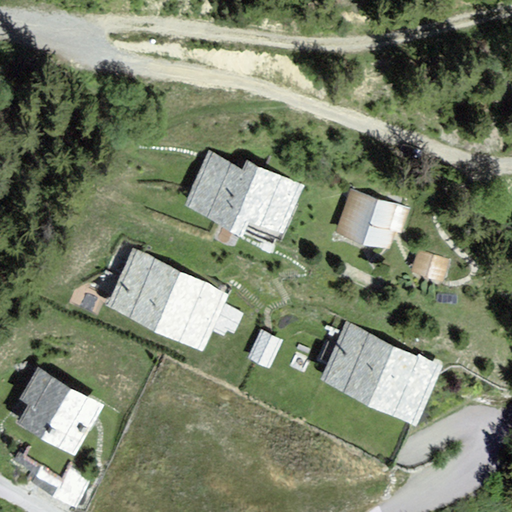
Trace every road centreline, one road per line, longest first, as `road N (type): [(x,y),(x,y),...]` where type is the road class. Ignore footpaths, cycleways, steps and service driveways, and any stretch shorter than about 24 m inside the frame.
road 1 (track): [(101,44),(395,122),(488,159),(511,157)]
road 2 (residential): [(405,511),(479,469),(511,437)]
